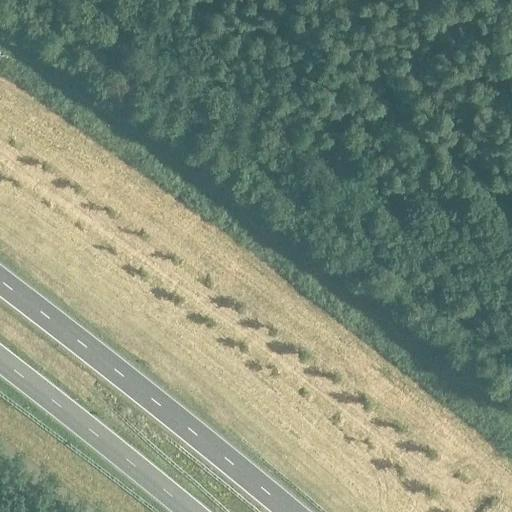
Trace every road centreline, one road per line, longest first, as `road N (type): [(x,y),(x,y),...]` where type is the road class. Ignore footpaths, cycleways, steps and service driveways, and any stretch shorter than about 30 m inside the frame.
road 1 (trunk): [(292,511),(0,279)]
road 2 (track): [(0,27),(236,203)]
road 3 (trunk): [(0,360),(190,511)]
